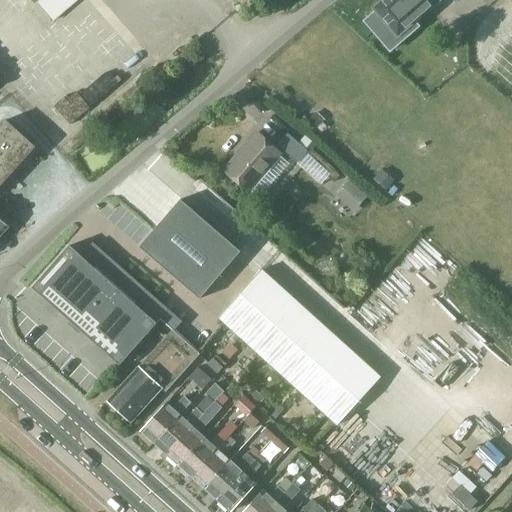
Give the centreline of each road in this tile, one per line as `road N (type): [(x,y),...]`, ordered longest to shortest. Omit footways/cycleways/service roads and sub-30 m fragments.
road 1 (unclassified): [(0,282),(151,138),(317,0)]
road 2 (secondary): [(182,511),(0,348)]
road 3 (secondary): [(0,380),(147,511)]
